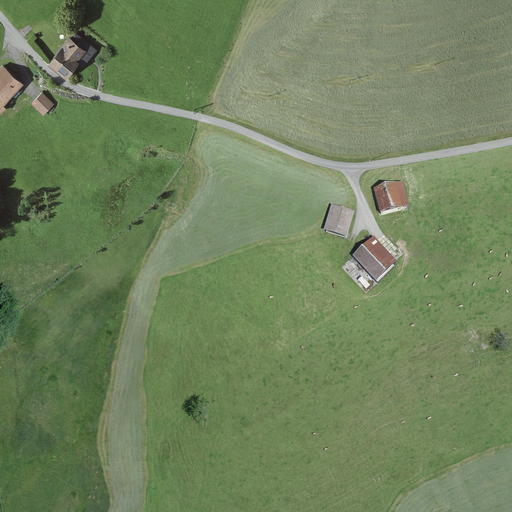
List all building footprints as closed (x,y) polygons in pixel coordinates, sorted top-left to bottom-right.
[(72,39),(52,65),(71,79),(91,53),(72,39)] [(6,65),(0,71),(0,110),(5,115),(9,111),(6,108),(27,86),(6,65)] [(35,105),(47,117),(58,106),(46,94),(35,105)] [(375,193),(381,218),(411,211),(405,186),(375,193)] [(333,210),(326,235),(348,241),(356,216),(333,210)] [(356,260),(381,286),(400,268),(375,242),(356,260)]
